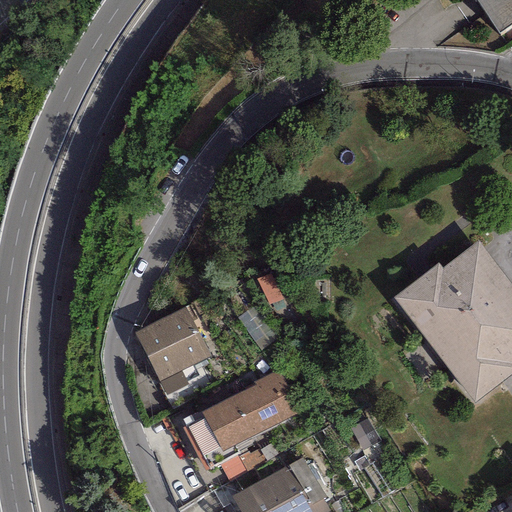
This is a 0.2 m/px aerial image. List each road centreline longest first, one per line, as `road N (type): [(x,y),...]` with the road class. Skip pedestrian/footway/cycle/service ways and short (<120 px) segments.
road 1 (unclassified): [(511,67),(419,56),(285,90),(250,114),(166,206),(132,268),(116,316),(112,368),(135,446),(168,511)]
road 2 (motorway): [(52,511),(37,389),(51,237),(100,100),(165,0)]
road 3 (motorway): [(124,0),(65,96),(12,252),(2,401),(16,511)]
